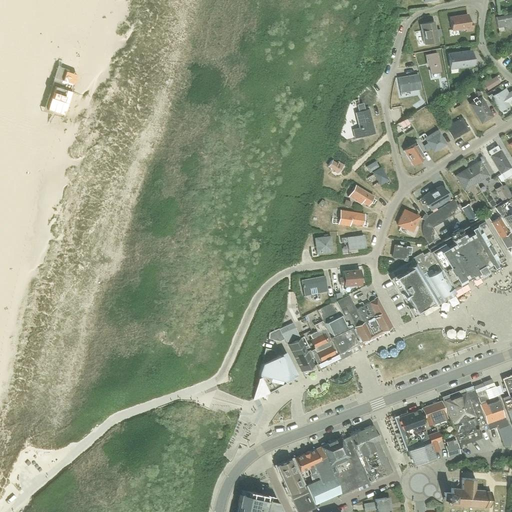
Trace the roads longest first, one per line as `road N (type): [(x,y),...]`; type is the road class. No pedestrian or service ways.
road 1 (residential): [(5,511),(114,420),(217,380),(274,278),(374,258)]
road 2 (secondary): [(218,511),(235,471),(266,446),(511,353)]
road 3 (residential): [(407,185),(382,96),(407,23),(426,11),(485,0)]
road 4 (residential): [(407,185),(511,121)]
